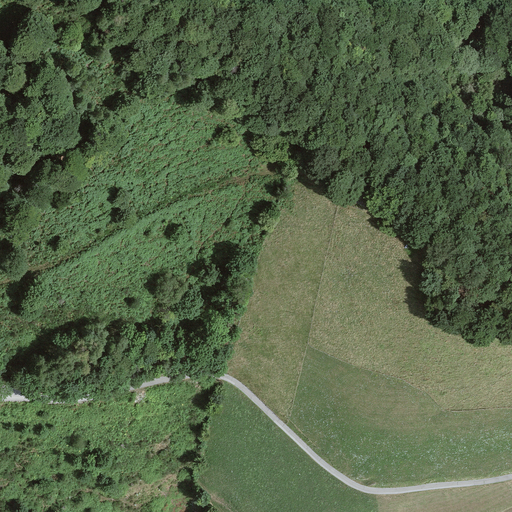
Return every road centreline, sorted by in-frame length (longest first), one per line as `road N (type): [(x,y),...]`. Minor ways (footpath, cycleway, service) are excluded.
road 1 (unclassified): [(511,476),(363,489),(217,375),(71,399),(0,398)]
road 2 (track): [(0,285),(154,208),(266,174)]
